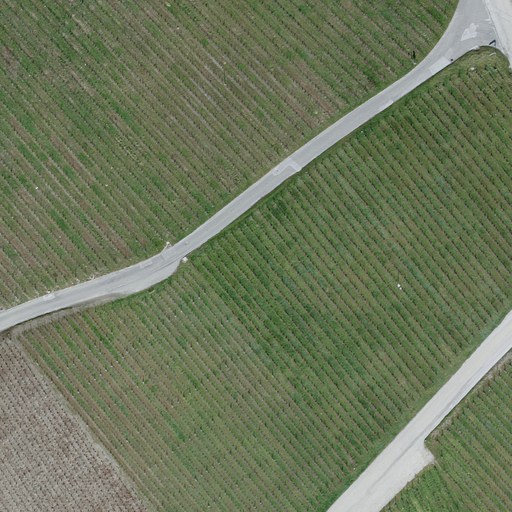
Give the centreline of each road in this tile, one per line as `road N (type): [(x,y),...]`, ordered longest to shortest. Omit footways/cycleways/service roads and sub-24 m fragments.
road 1 (unclassified): [(492,0),(434,60),(168,260),(100,294),(0,325)]
road 2 (unclassified): [(493,0),(511,49),(511,327),(342,511)]
